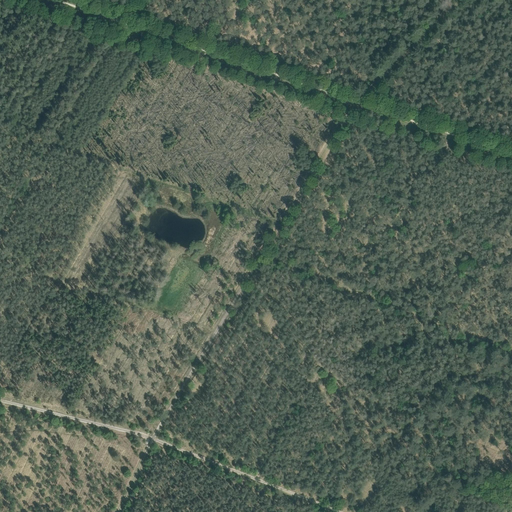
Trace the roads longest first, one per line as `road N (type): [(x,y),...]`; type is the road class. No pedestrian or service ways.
road 1 (track): [(118,511),(153,439),(356,104),(461,0)]
road 2 (track): [(52,0),(511,158)]
road 3 (track): [(0,401),(153,439),(341,511)]
road 4 (track): [(511,351),(265,252)]
